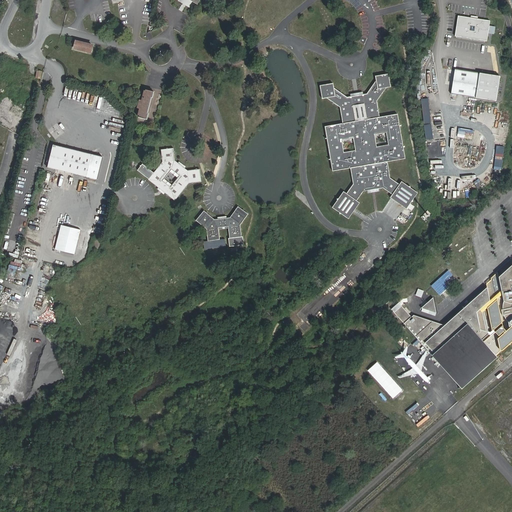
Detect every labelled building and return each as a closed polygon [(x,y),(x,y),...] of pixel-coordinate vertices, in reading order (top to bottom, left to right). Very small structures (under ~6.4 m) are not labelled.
[(132,17),(147,4),(143,0),(141,0),(128,12),(132,17)] [(177,0),(193,9),(198,0),(177,0)] [(490,21),(458,16),(455,36),(486,41),(490,21)] [(93,46),(76,41),(74,49),(91,53),(93,46)] [(500,77),(455,70),(451,95),(495,102),(500,77)] [(328,97),(342,106),(344,122),(326,125),(334,170),(352,167),(355,183),(348,193),(345,191),(334,208),(351,219),(362,202),(359,200),(365,190),(384,187),(393,194),(391,197),(406,209),(419,194),(403,181),(401,184),(392,177),(389,161),(407,158),(399,113),(381,116),(378,100),(388,87),(393,86),(390,73),(377,75),(378,80),(368,93),(349,96),(336,87),(335,82),(321,85),(324,98),(328,97)] [(144,90),(139,117),(147,119),(148,113),(147,113),(150,98),(152,99),(153,92),(144,90)] [(98,151),(54,140),(46,170),(90,181),(98,151)] [(191,171),(177,161),(175,149),(163,152),(165,164),(153,182),(180,201),(193,183),(205,180),(203,168),(191,171)] [(215,219),(204,210),(196,220),(207,229),(208,249),(221,247),(219,229),(229,228),(231,246),(243,245),(240,225),(248,214),(238,206),(230,218),(215,219)] [(60,225),(54,250),(74,254),(80,230),(60,225)] [(19,258),(22,239),(17,238),(16,241),(9,240),(7,256),(19,258)] [(10,261),(9,268),(23,270),(24,264),(10,261)] [(511,265),(499,277),(503,301),(502,309),(503,315),(504,315),(508,320),(510,328),(499,337),(501,352),(511,342),(511,265)] [(448,270),(431,286),(440,294),(449,287),(445,282),(453,275),(448,270)] [(414,315),(404,323),(434,358),(436,361),(444,370),(460,389),(498,355),(484,339),(488,335),(483,310),(490,304),(488,287),(444,325),(414,315)] [(436,313),(433,297),(422,308),(436,313)]
